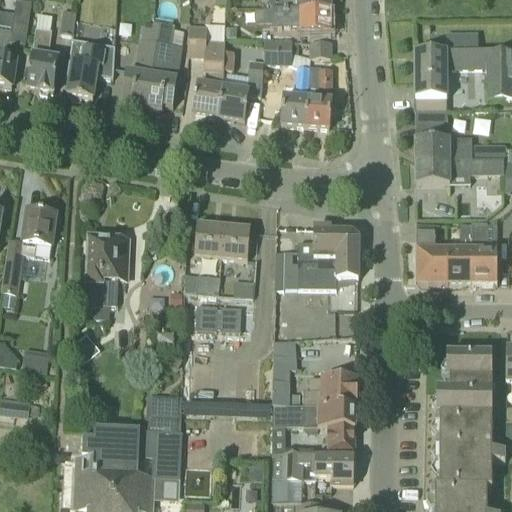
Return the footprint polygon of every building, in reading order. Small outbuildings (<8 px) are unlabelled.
[(281,0),(281,14),(330,13),(330,0),(281,0)] [(0,34),(0,90),(4,91),(4,93),(11,94),(15,63),(5,61),(6,50),(11,46),(25,48),(32,7),(16,5),(11,37),(0,34)] [(281,14),(272,14),(272,30),(301,30),(301,38),(331,38),(330,13),(281,14)] [(59,38),(72,40),(73,40),(77,18),(63,16),(60,37),(59,37),(59,38)] [(38,19),(27,95),(40,96),(41,100),(47,101),(50,98),(53,98),(59,63),(48,61),(52,36),(50,36),(52,21),(38,19)] [(131,110),(147,112),(151,80),(157,48),(153,47),(153,28),(152,34),(142,32),(140,45),(139,45),(134,77),(126,76),(122,105),(132,106),(131,110)] [(157,48),(151,80),(147,112),(162,115),(163,111),(173,112),(177,84),(167,82),(174,31),(153,28),(153,47),(157,48)] [(192,120),(217,123),(223,91),(224,77),(224,76),(225,56),(225,44),(206,44),(206,32),(189,32),(188,62),(204,62),(204,77),(208,77),(208,89),(197,87),(192,120)] [(93,104),(96,84),(96,81),(113,84),(115,52),(72,45),(67,81),(70,81),(67,100),(72,101),(71,104),(81,105),(81,102),(93,104)] [(264,46),(264,69),(291,70),(292,46),(264,46)] [(331,63),(331,62),(331,47),(310,47),(310,63),(331,63)] [(447,116),(447,84),(446,74),(487,73),(488,105),(511,104),(511,54),(415,57),(415,117),(447,116)] [(235,56),(225,56),(224,76),(234,76),(235,56)] [(249,95),(223,91),(217,123),(245,128),(249,100),(261,102),(262,89),(263,89),(264,69),(250,68),(249,88),(249,95)] [(305,132),(308,103),(307,103),(309,74),(309,73),(298,72),(295,102),(284,101),(281,131),(305,132)] [(331,75),(320,75),(309,74),(307,103),(308,103),(305,132),(329,134),(332,105),(331,75)] [(449,145),(415,145),(416,167),(470,166),(504,166),(504,149),(471,149),(471,154),(449,154),(449,145)] [(504,166),(470,166),(416,167),(416,190),(450,190),(450,181),(470,180),(470,178),(504,178),(504,166)] [(49,263),(53,239),(55,219),(51,219),(52,216),(43,215),(43,218),(27,215),(22,246),(7,244),(0,291),(0,296),(16,299),(22,259),(49,263)] [(194,261),(221,264),(224,232),(197,229),(194,261)] [(439,230),(416,231),(417,285),(422,290),(447,290),(447,255),(446,250),(439,250),(439,230)] [(471,231),(471,290),(497,290),(497,230),(471,231)] [(466,255),(447,255),(447,290),(471,290),(471,231),(460,231),(460,247),(466,247),(466,255)] [(250,234),(224,232),(221,264),(247,266),(250,234)] [(336,285),(342,285),(358,285),(358,245),(351,237),(339,237),(339,235),(331,235),(331,233),(315,232),(314,263),(298,262),(298,270),(297,294),(336,295),(336,285)] [(128,246),(119,246),(119,242),(116,239),(107,239),(104,242),(104,245),(89,244),(86,311),(101,311),(101,310),(110,311),(115,311),(117,284),(126,285),(128,246)] [(284,270),(284,259),(277,259),(277,257),(276,257),(275,294),(283,294),(284,270)] [(297,294),(298,270),(284,270),(283,294),(297,294)] [(198,282),(196,299),(219,300),(220,284),(198,282)] [(235,285),(235,300),(254,300),(255,285),(235,285)] [(101,311),(86,311),(86,323),(109,324),(110,311),(101,310),(101,311)] [(222,335),(222,337),(242,338),(243,314),(223,313),(223,315),(218,315),(219,313),(199,312),(197,336),(217,337),(217,335),(222,335)] [(86,366),(99,355),(86,340),(74,350),(86,366)] [(322,342),(298,344),(299,369),(323,368),(322,342)] [(274,349),(274,362),(273,388),(273,411),(289,412),(289,375),(295,375),(295,346),(274,349)] [(27,353),(25,374),(49,376),(51,355),(27,353)] [(436,395),(436,444),(436,492),(432,492),(431,511),(487,511),(487,494),(492,494),(492,466),(505,466),(505,455),(485,455),(485,446),(492,446),(492,360),(446,360),(446,395),(436,395)] [(303,395),(303,412),(356,412),(356,383),(310,383),(309,395),(303,395)] [(149,402),(148,420),(183,422),(184,404),(149,402)] [(0,415),(0,416),(28,420),(29,408),(1,405),(0,415)] [(273,411),(272,432),(302,433),(302,436),(305,438),(312,439),(315,436),(315,433),(328,433),(328,459),(354,460),(355,434),(356,412),(303,412),(289,412),(273,411)] [(183,438),(183,422),(148,420),(147,436),(180,438),(183,438)] [(153,511),(154,503),(164,503),(165,484),(180,485),(183,438),(94,434),(93,444),(83,443),(82,463),(77,462),(75,499),(90,500),(89,511),(153,511)] [(272,457),(271,506),(286,506),(287,482),(315,483),(315,475),(316,459),(272,457)] [(316,459),(315,475),(315,483),(331,484),(331,490),(353,490),(354,460),(328,459),(316,459)]
